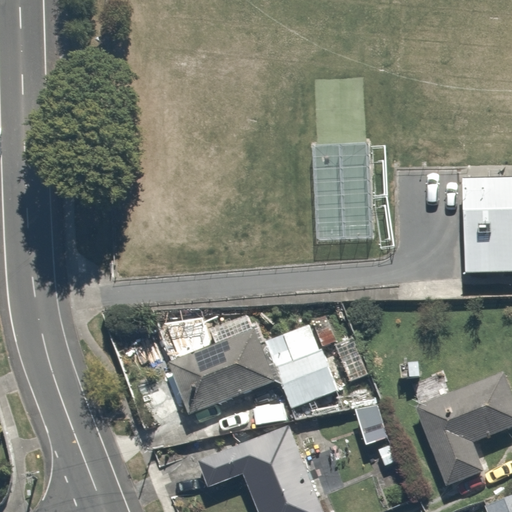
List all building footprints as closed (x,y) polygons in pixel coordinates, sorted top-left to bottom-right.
[(511,179),(489,180),(489,177),(468,177),(468,180),(467,180),(469,275),(511,274),(511,179)] [(314,327),(275,342),(301,407),(339,392),(314,327)] [(264,333),(172,367),(189,413),(281,379),(264,333)] [(511,390),(505,375),(417,411),(445,479),(489,461),(481,440),(511,426),(511,390)] [(329,511),(294,423),(203,459),(216,491),(251,477),(265,511),(329,511)] [(511,511),(511,495),(487,504),(489,511),(511,511)]
